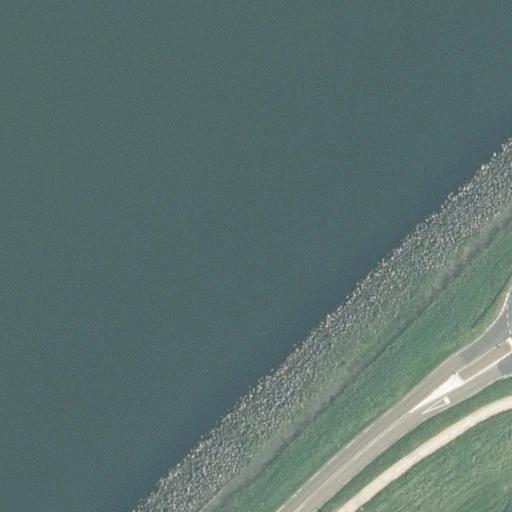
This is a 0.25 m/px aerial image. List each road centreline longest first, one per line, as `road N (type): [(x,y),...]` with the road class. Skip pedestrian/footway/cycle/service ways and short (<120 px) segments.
road 1 (secondary): [(266,511),(414,382)]
road 2 (secondary): [(504,302),(414,382)]
